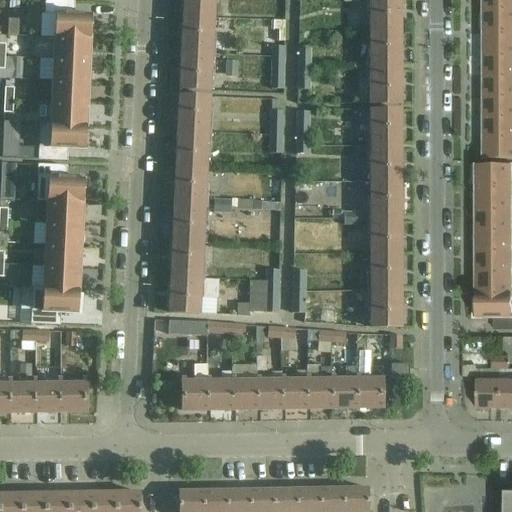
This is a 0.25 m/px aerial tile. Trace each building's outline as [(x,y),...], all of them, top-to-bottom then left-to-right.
[(214,4),(214,0),(185,0),(184,19),(215,21),(216,4),(214,4)] [(371,0),(371,15),(370,15),(370,33),(401,33),(401,0),(371,0)] [(511,13),(511,0),(483,0),(483,13),(511,13)] [(74,16),(75,4),(47,3),(46,15),(56,16),(55,40),(91,41),(92,17),(74,16)] [(511,34),(511,13),(483,13),(483,15),(480,15),(480,26),(483,26),(483,35),(511,34)] [(212,59),(212,54),(213,37),(214,37),(215,21),(184,19),(183,52),(195,53),(194,58),(182,57),(181,92),(211,93),(212,76),(211,76),(212,59)] [(18,38),(19,22),(9,21),(8,37),(18,38)] [(389,71),(389,67),(401,67),(401,33),(370,33),(370,50),(371,50),(371,67),(371,88),(370,88),(370,106),(401,106),(401,71),(389,71)] [(511,56),(511,34),(483,35),(483,44),(480,44),(480,55),(483,55),(483,57),(511,56)] [(90,63),(91,41),(55,40),(54,61),(90,63)] [(273,49),(272,92),(281,92),(284,92),(285,49),(273,49)] [(299,49),(298,92),(311,92),(312,49),(299,49)] [(511,76),(511,56),(483,57),(483,77),(511,76)] [(89,84),(90,63),(54,61),(53,83),(89,84)] [(511,97),(511,76),(483,77),(483,97),(511,97)] [(88,106),(89,84),(53,83),(52,104),(88,106)] [(14,103),(15,90),(6,90),(5,102),(14,103)] [(511,117),(511,97),(483,97),(483,118),(511,117)] [(208,138),(208,133),(209,116),(210,116),(211,99),(181,98),(179,132),(191,133),(191,137),(179,137),(177,170),(208,172),(208,155),(207,155),(208,138)] [(13,115),(14,103),(5,102),(4,115),(13,115)] [(87,127),(88,106),(52,104),(51,126),(87,127)] [(389,151),(389,147),(401,147),(401,112),(370,112),(370,129),(371,129),(371,147),(371,151),(371,168),(370,168),(371,185),(401,185),(401,151),(389,151)] [(271,114),(270,156),(282,157),(283,114),(271,114)] [(297,114),(296,157),(297,157),(309,157),(310,114),(297,114)] [(511,138),(511,117),(483,118),(483,138),(511,138)] [(86,151),(87,127),(51,126),(50,149),(40,149),(40,161),(68,163),(68,151),(86,151)] [(511,160),(511,138),(483,138),(484,161),(511,160)] [(84,205),(85,181),(67,180),(67,168),(39,167),(38,203),(48,204),(84,205)] [(511,189),(511,167),(472,167),(472,179),(476,179),(476,189),(511,189)] [(205,210),(205,205),(206,188),(207,188),(208,172),(177,170),(176,204),(187,204),(187,209),(175,209),(174,242),(204,244),(205,228),(204,228),(205,210)] [(389,223),(389,218),(401,218),(401,185),(371,185),(371,202),(371,218),(371,223),(371,240),(370,240),(370,258),(401,257),(401,223),(389,223)] [(511,211),(511,197),(511,189),(476,189),(476,211),(511,211)] [(230,215),(230,209),(230,203),(213,202),(213,214),(230,215)] [(83,227),(84,205),(48,204),(47,225),(83,227)] [(0,223),(8,224),(9,211),(0,210),(0,223)] [(511,231),(511,211),(476,211),(476,231),(511,231)] [(362,215),(345,215),(345,221),(345,227),(362,227),(362,221),(362,215)] [(0,235),(8,236),(8,224),(0,223),(0,235)] [(82,248),(83,227),(47,225),(46,247),(82,248)] [(339,255),(360,256),(361,231),(340,230),(339,255)] [(511,252),(511,231),(476,231),(476,252),(511,252)] [(31,256),(40,255),(40,235),(30,235),(31,256)] [(201,281),(201,277),(202,261),(204,261),(204,244),(174,242),(172,276),(184,277),(184,282),(172,281),(170,315),(201,316),(202,300),(218,300),(219,282),(201,281)] [(81,270),(82,248),(46,247),(45,268),(81,270)] [(511,273),(511,252),(476,252),(476,273),(511,273)] [(389,295),(389,291),(401,291),(401,257),(370,258),(370,275),(372,275),(372,313),(370,313),(370,330),(401,330),(401,295),(389,295)] [(80,291),(81,270),(45,268),(44,290),(80,291)] [(267,285),(266,315),(278,315),(280,273),(267,273),(267,285)] [(293,273),(292,316),(304,317),(306,274),(293,273)] [(511,295),(511,273),(476,273),(476,295),(511,295)] [(251,284),(250,315),(266,315),(267,285),(251,284)] [(83,301),(79,301),(80,291),(44,290),(34,290),(32,325),(60,327),(61,315),(82,316),(83,301)] [(476,304),(472,304),(472,319),(494,319),(494,331),(511,330),(511,294),(511,295),(476,295),(476,304)] [(207,338),(208,335),(208,325),(169,323),(168,337),(207,338)] [(231,336),(232,326),(208,325),(208,335),(231,336)] [(245,327),(232,326),(231,336),(245,337),(245,327)] [(282,341),(282,331),(268,330),(268,340),(282,341)] [(295,342),(296,332),(282,331),(282,341),(295,342)] [(23,334),(23,344),(36,345),(37,334),(23,334)] [(50,335),(37,334),(36,345),(50,345),(50,335)] [(333,345),(333,335),(319,334),(319,344),(333,345)] [(347,336),(333,335),(333,345),(347,345),(347,336)] [(77,336),(67,336),(67,349),(77,349),(77,336)] [(401,352),(401,338),(391,338),(391,352),(401,352)] [(498,359),(490,359),(490,370),(498,370),(498,359)] [(498,359),(498,370),(507,371),(507,359),(498,359)] [(334,411),(334,382),(334,378),(334,365),(326,365),(326,378),(310,378),(310,382),(310,411),(334,411)] [(209,412),(208,378),(208,366),(194,366),(194,379),(182,379),(182,412),(209,412)] [(391,366),(391,381),(410,381),(410,366),(391,366)] [(359,411),(359,382),(351,382),(351,377),(334,378),(334,382),(334,411),(359,411)] [(359,377),(359,382),(359,411),(382,410),(382,381),(376,381),(376,377),(359,377)] [(235,412),(235,383),(226,383),(226,378),(208,378),(209,412),(235,412)] [(260,411),(259,383),(251,383),(251,378),(234,378),(235,383),(235,412),(260,411)] [(284,411),(284,382),(276,382),(276,378),(259,378),(259,383),(260,411),(284,411)] [(310,411),(310,382),(301,382),(301,378),(284,378),(284,382),(284,411),(310,411)] [(0,415),(10,415),(10,387),(10,382),(0,381),(0,415)] [(37,415),(37,387),(36,381),(20,381),(20,387),(10,387),(10,415),(37,415)] [(61,415),(61,386),(61,381),(44,381),(44,387),(37,387),(37,415),(61,415)] [(70,386),(61,386),(61,415),(86,414),(86,381),(69,381),(70,386)] [(474,385),(471,385),(471,395),(474,395),(474,410),(497,410),(498,382),(484,382),(474,382),(474,385)] [(511,410),(511,382),(498,382),(497,410),(511,410)] [(369,511),(369,490),(344,491),(344,511),(369,511)] [(297,511),(297,491),(275,492),(274,511),(297,511)] [(320,511),(320,491),(297,491),(297,511),(320,511)] [(344,511),(344,491),(320,491),(320,511),(344,511)] [(251,511),(251,492),(227,493),(227,511),(251,511)] [(274,511),(275,492),(251,492),(251,511),(274,511)] [(205,511),(205,493),(179,494),(179,511),(205,511)] [(227,511),(227,493),(205,493),(205,511),(227,511)] [(511,511),(511,493),(504,494),(503,511),(511,511)] [(140,511),(141,494),(117,495),(117,511),(140,511)] [(93,511),(93,495),(70,496),(70,511),(93,511)] [(117,511),(117,495),(93,495),(93,511),(117,511)] [(0,511),(23,511),(23,496),(0,496),(0,511)] [(47,511),(47,496),(23,496),(23,511),(47,511)] [(70,511),(70,496),(47,496),(47,511),(70,511)]
